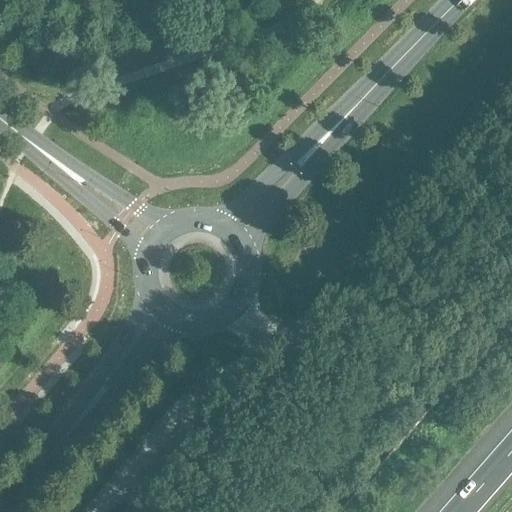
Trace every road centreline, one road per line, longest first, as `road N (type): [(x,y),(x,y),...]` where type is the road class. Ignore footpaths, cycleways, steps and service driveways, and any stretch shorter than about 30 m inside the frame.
road 1 (tertiary): [(319,139),(458,0)]
road 2 (tertiary): [(2,511),(92,400)]
road 3 (tertiary): [(242,244),(303,172),(319,139)]
road 4 (tertiary): [(319,139),(287,157),(220,222)]
road 5 (tertiary): [(63,167),(76,191),(149,255)]
road 6 (tertiary): [(155,293),(92,400)]
road 7 (tertiary): [(92,400),(179,313)]
road 8 (tertiary): [(167,227),(63,167)]
